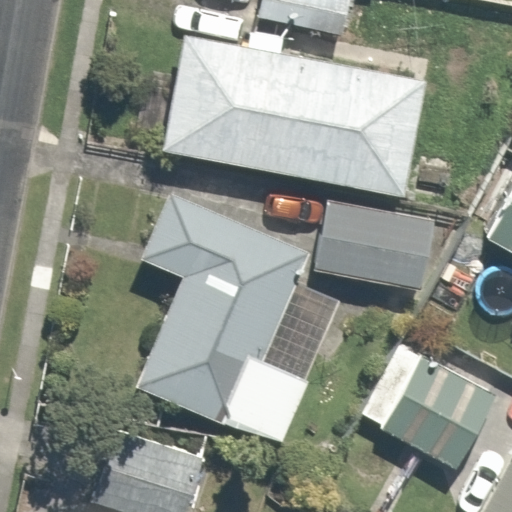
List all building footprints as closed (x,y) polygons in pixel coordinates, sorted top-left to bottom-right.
[(348,0),(247,0),(245,12),(341,32),(348,0)] [(418,76),(170,32),(150,144),(397,188),(418,76)] [(511,165),(477,231),(511,249),(511,165)] [(301,248),(150,187),(125,247),(179,269),(134,379),(268,433),(324,298),(286,283),(301,248)] [(316,191),(303,263),(417,283),(429,211),(316,191)] [(397,329),(350,405),(445,464),(492,388),(397,329)] [(76,508),(87,511),(187,511),(209,448),(107,414),(76,508)] [(511,511),(511,440),(470,511),(511,511)]
